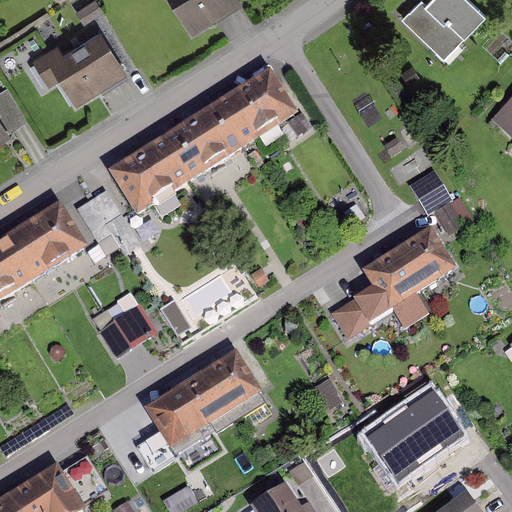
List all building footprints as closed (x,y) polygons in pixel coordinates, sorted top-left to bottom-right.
[(238,9),(232,0),(166,0),(190,39),(238,9)] [(453,0),(426,0),(396,27),(430,66),(476,25),(453,0)] [(85,11),(72,19),(79,33),(93,25),(85,11)] [(95,42),(48,72),(73,113),(121,84),(95,42)] [(241,154),(299,117),(271,73),(212,109),(241,154)] [(511,102),(492,121),(511,142),(511,102)] [(0,142),(17,132),(0,103),(0,142)] [(241,154),(212,109),(161,141),(189,186),(241,154)] [(137,219),(189,186),(161,141),(109,174),(137,219)] [(462,234),(436,185),(418,195),(443,243),(462,234)] [(80,209),(100,250),(120,241),(128,257),(142,250),(114,193),(80,209)] [(459,225),(472,218),(463,202),(450,209),(459,225)] [(7,239),(35,284),(89,250),(61,205),(7,239)] [(421,290),(423,294),(458,272),(431,230),(397,252),(415,282),(421,290)] [(7,239),(0,243),(0,306),(35,284),(7,239)] [(388,316),(393,313),(405,332),(430,316),(418,297),(423,294),(421,290),(415,282),(397,252),(362,274),(372,291),(388,316)] [(348,341),(388,316),(372,291),(332,316),(348,341)] [(105,331),(92,338),(108,366),(146,344),(130,315),(118,322),(111,310),(98,318),(105,331)] [(209,430),(263,396),(237,354),(183,388),(201,418),(207,426),(209,430)] [(171,454),(209,430),(207,426),(201,418),(183,388),(144,413),(171,454)] [(362,481),(374,498),(425,462),(454,441),(425,400),(356,449),(373,473),(362,481)] [(86,511),(57,467),(10,497),(19,511),(86,511)] [(303,511),(286,486),(267,498),(252,508),(251,509),(252,511),(303,511)] [(19,511),(10,497),(0,503),(0,511),(19,511)]
